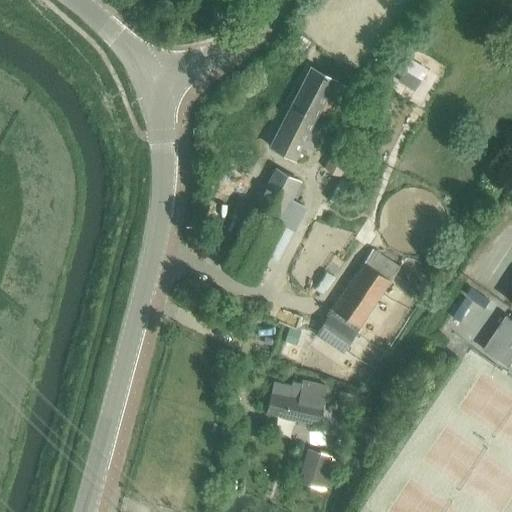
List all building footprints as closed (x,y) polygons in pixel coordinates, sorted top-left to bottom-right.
[(410,59),(403,70),(419,79),(426,68),(410,59)] [(293,159),(298,150),(300,147),(310,152),(317,137),(307,132),(319,109),(330,114),(339,96),(349,101),(354,91),(333,81),(310,69),(270,147),(293,159)] [(324,166),(344,175),(352,157),(331,148),(324,166)] [(262,253),(276,261),(278,262),(294,231),(291,230),(303,206),(291,200),(300,182),(274,169),(224,264),(249,277),(262,253)] [(341,352),(357,328),(389,281),(398,268),(371,249),(331,310),(332,310),(314,334),(341,352)] [(511,319),(506,315),(483,350),(509,367),(511,363),(511,319)] [(302,383),(301,384),(292,382),(291,387),(273,383),(266,414),(318,426),(327,388),(302,383)] [(305,450),(296,481),(322,488),(325,477),(331,457),(305,450)]
